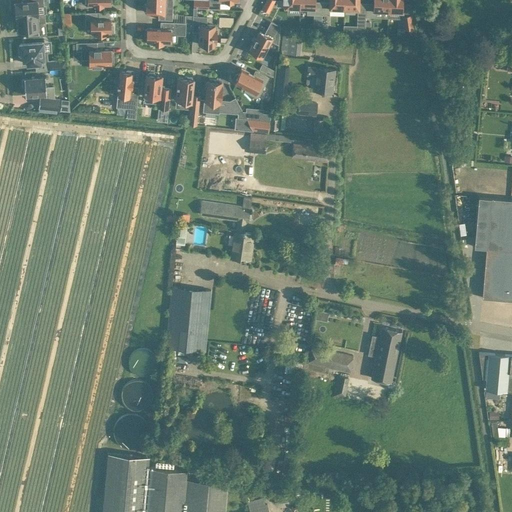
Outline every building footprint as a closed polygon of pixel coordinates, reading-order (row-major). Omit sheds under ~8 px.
[(43,0),(28,0),(27,0),(22,0),(23,1),(15,1),(15,3),(14,3),(14,11),(16,11),(16,15),(17,15),(38,14),(37,5),(44,5),(43,0)] [(145,3),(144,10),(146,10),(146,12),(158,12),(158,19),(172,19),(172,12),(164,11),(164,0),(146,0),(147,2),(146,2),(146,3),(145,3)] [(268,11),(273,0),(265,0),(262,8),(268,11)] [(300,0),(300,6),(307,7),(307,13),(322,14),(322,1),(315,0),(300,0)] [(344,0),(329,0),(329,1),(322,1),(322,14),(329,14),(330,7),(344,7),(344,0)] [(344,0),(344,7),(359,8),(359,0),(344,0)] [(366,16),(374,16),(374,9),(388,10),(388,0),(373,0),(373,4),(366,4),(366,16)] [(388,0),(388,10),(404,11),(404,5),(403,5),(402,0),(388,0)] [(193,22),(192,30),(199,31),(199,44),(206,44),(207,45),(212,45),(213,44),(214,44),(214,41),(216,41),(216,28),(215,28),(215,24),(206,24),(207,16),(196,15),(197,7),(194,7),(193,14),(193,15),(193,22)] [(98,11),(85,11),(85,25),(91,25),(91,32),(94,32),(94,34),(98,34),(99,35),(103,35),(104,33),(108,33),(108,32),(113,32),(113,24),(111,24),(111,22),(108,22),(108,19),(110,19),(110,18),(103,18),(103,17),(98,17),(98,11)] [(73,23),(72,12),(65,12),(65,23),(73,23)] [(358,33),(365,34),(366,12),(357,12),(357,24),(359,28),(358,33)] [(38,14),(17,15),(18,30),(23,30),(25,30),(25,29),(29,29),(29,34),(40,33),(39,22),(45,21),(44,13),(38,14)] [(411,13),(402,14),(405,28),(413,27),(411,13)] [(260,31),(250,49),(262,56),(271,40),(278,44),(280,25),(271,20),(265,33),(260,31)] [(145,29),(145,35),(147,35),(146,40),(152,40),(152,41),(154,41),(154,42),(163,43),(163,40),(170,41),(171,33),(184,34),(185,22),(184,21),(161,21),(161,28),(147,27),(147,29),(145,29)] [(281,52),(300,55),(302,35),(282,33),(281,52)] [(43,41),(21,43),(19,45),(19,52),(21,53),(23,53),(24,60),(27,59),(28,63),(44,62),(43,41)] [(111,60),(113,60),(113,53),(111,53),(111,48),(100,48),(100,47),(97,47),(97,41),(76,42),(76,50),(81,50),(81,58),(89,58),(89,67),(104,67),(104,63),(111,63),(111,60)] [(47,60),(48,69),(66,67),(65,58),(47,60)] [(494,61),(492,59),(488,59),(485,61),(485,65),(488,67),(492,67),(494,65),(494,61)] [(309,66),(308,74),(317,75),(315,89),(332,91),(334,69),(318,67),(309,66)] [(258,97),(269,77),(256,70),(254,73),(243,68),(241,72),(239,71),(238,73),(236,73),(234,77),(235,79),(234,81),(246,87),(244,90),(258,97)] [(128,107),(136,108),(139,86),(132,86),(133,78),(133,70),(127,70),(127,71),(120,70),(118,84),(117,84),(117,85),(119,85),(117,100),(128,101),(128,107)] [(146,73),(144,95),(160,97),(159,107),(168,108),(170,88),(161,87),(162,75),(155,74),(154,72),(150,72),(148,73),(146,73)] [(24,78),(23,79),(23,86),(25,86),(26,95),(42,93),(43,96),(40,96),(39,107),(61,109),(62,98),(56,98),(55,86),(46,86),(45,75),(24,77),(24,78)] [(178,76),(176,99),(186,100),(185,106),(185,107),(191,108),(190,113),(197,114),(198,114),(200,95),(192,94),(194,78),(192,78),(192,76),(185,75),(185,77),(178,76)] [(204,100),(203,111),(219,112),(219,111),(236,112),(237,113),(237,116),(246,117),(243,110),(235,96),(230,100),(221,99),(222,85),(221,84),(221,81),(219,81),(220,79),(216,79),(216,80),(214,80),(214,79),(209,78),(208,80),(208,82),(206,82),(206,88),(207,88),(206,101),(204,100)] [(317,102),(307,101),(299,100),(299,101),(294,101),(293,111),(297,111),(297,112),(315,114),(317,102)] [(270,113),(243,110),(246,117),(253,130),(268,131),(270,113)] [(273,117),(270,128),(277,130),(280,119),(273,117)] [(315,118),(313,128),(322,130),(324,120),(315,118)] [(243,138),(242,149),(265,152),(267,138),(291,141),(291,135),(268,132),(267,134),(251,132),(250,133),(243,132),(242,137),(243,138)] [(319,146),(313,146),(313,138),(307,138),(307,145),(293,143),(291,157),(318,160),(328,161),(329,147),(319,146)] [(511,198),(479,196),(475,246),(487,247),(483,297),(511,299),(511,198)] [(238,219),(236,231),(244,231),(245,220),(247,220),(249,207),(250,205),(242,204),(242,206),(202,200),(200,213),(238,219)] [(177,226),(176,243),(184,243),(186,227),(177,226)] [(254,233),(244,231),(236,231),(235,230),(231,256),(250,259),(254,233)] [(172,286),(166,346),(206,350),(212,289),(172,286)] [(317,308),(315,318),(327,320),(329,311),(317,308)] [(382,326),(371,377),(391,381),(402,330),(382,326)] [(311,350),(308,362),(325,366),(350,371),(353,355),(312,346),(311,350)] [(511,390),(511,353),(479,351),(482,378),(486,378),(485,388),(495,389),(511,390)] [(334,394),(346,397),(350,376),(338,373),(334,394)] [(499,410),(489,410),(490,419),(499,418),(499,410)] [(499,437),(498,444),(508,445),(509,437),(499,437)] [(108,452),(102,511),(193,511),(196,479),(186,478),(187,469),(157,467),(147,466),(148,456),(118,453),(108,452)] [(196,479),(193,511),(225,511),(228,482),(196,479)] [(281,485),(271,488),(276,504),(296,498),(293,487),(283,490),(281,485)] [(268,511),(266,503),(249,508),(250,511),(268,511)]
